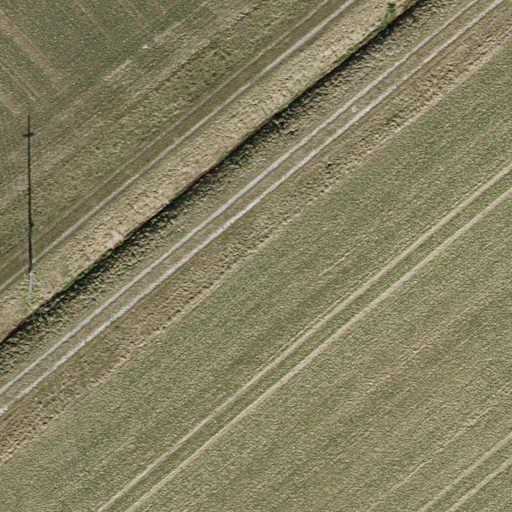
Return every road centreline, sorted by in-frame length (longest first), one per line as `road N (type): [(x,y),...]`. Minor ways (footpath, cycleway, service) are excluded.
road 1 (track): [(0,430),(507,0)]
road 2 (track): [(365,0),(0,299)]
